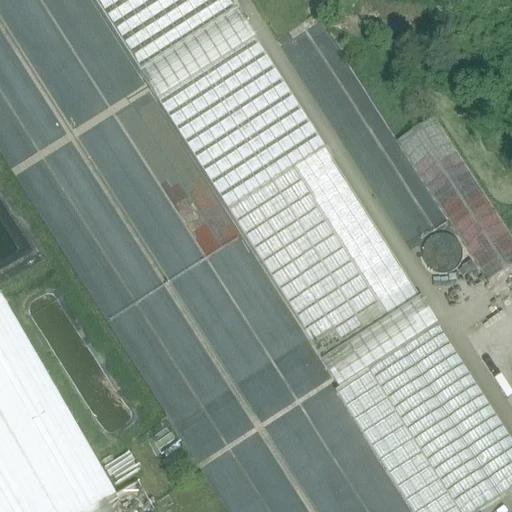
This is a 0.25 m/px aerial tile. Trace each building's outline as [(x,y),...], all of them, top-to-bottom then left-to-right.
[(255,40),(229,0),(91,0),(157,102),(255,40)] [(255,40),(157,102),(227,212),(296,168),(325,149),(255,40)] [(511,239),(435,118),(396,142),(486,282),(508,267),(511,273),(511,239)] [(422,299),(326,148),(325,149),(296,168),(392,319),(422,299)] [(392,319),(296,168),(227,212),(323,362),(392,319)] [(147,244),(181,225),(155,181),(140,190),(137,186),(119,196),(147,244)] [(462,256),(462,248),(459,242),(454,237),(448,234),(441,233),(434,235),(428,240),(425,246),(424,253),(425,260),(429,266),(435,270),(442,272),(449,271),(455,268),(460,262),(462,256)] [(196,462),(253,427),(160,278),(147,286),(153,297),(140,305),(154,327),(147,331),(151,338),(142,344),(147,353),(133,361),(196,462)] [(115,496),(0,296),(0,415),(55,511),(87,511),(104,502),(115,496)] [(392,319),(323,362),(341,389),(369,371),(440,326),(422,299),(392,319)] [(479,511),(511,491),(511,439),(440,326),(369,371),(459,511),(479,511)] [(459,511),(369,371),(341,389),(339,390),(416,511),(459,511)] [(55,511),(0,415),(0,511),(55,511)] [(152,511),(137,484),(104,503),(109,511),(152,511)] [(109,511),(104,503),(104,502),(87,511),(109,511)]
